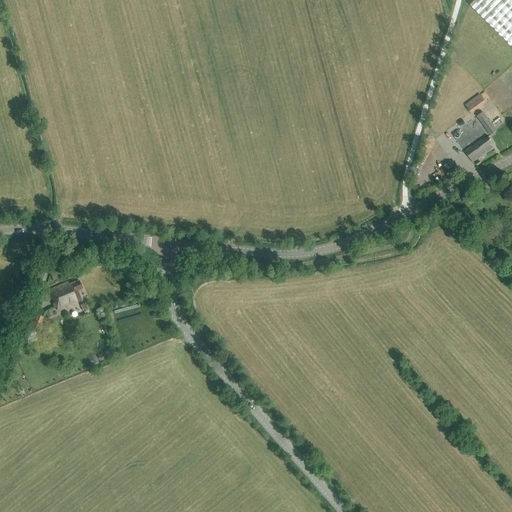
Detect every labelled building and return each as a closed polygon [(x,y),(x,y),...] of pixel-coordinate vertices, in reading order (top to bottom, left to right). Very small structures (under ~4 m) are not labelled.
[(511,0),(475,0),(470,6),(511,47),(511,0)] [(491,132),(497,129),(486,111),(480,115),(491,132)] [(490,145),(493,143),(489,137),(482,142),(481,140),(465,152),(473,163),(493,148),(490,145)] [(53,280),(61,277),(59,272),(51,276),(53,280)] [(77,291),(82,289),(79,280),(69,285),(67,283),(49,291),(58,311),(76,303),(76,302),(81,300),(77,291)] [(54,315),(51,310),(45,313),(48,318),(54,315)] [(44,318),(35,315),(30,329),(39,332),(44,318)] [(98,363),(95,355),(89,358),(92,365),(98,363)]
